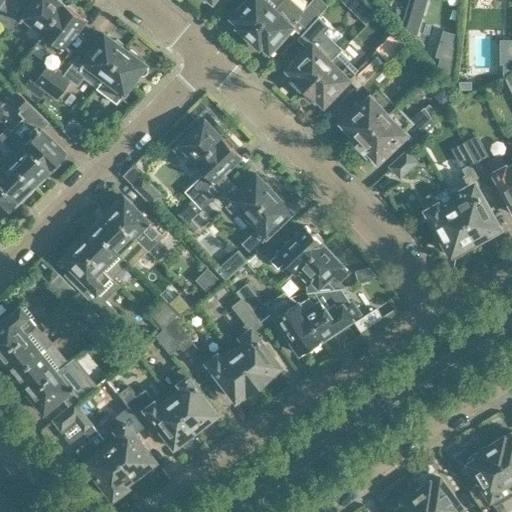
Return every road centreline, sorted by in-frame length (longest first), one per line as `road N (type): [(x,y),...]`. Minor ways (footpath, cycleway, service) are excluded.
road 1 (primary): [(511,310),(309,442),(220,511)]
road 2 (residential): [(442,312),(306,153),(204,62)]
road 3 (residential): [(442,312),(163,511)]
road 4 (primary): [(256,511),(511,338)]
road 5 (residential): [(0,284),(204,62)]
road 6 (residential): [(313,511),(511,380)]
road 7 (residential): [(84,511),(0,408)]
